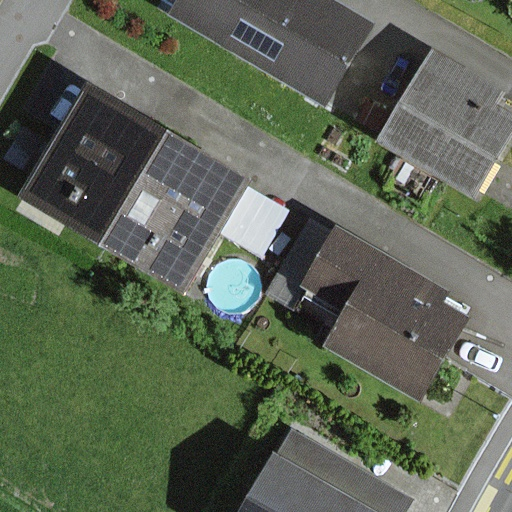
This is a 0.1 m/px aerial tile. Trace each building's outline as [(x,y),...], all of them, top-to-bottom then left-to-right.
[(328,110),(379,23),(338,0),(163,0),(157,11),(328,110)] [(505,93),(432,50),(378,142),(478,201),(511,143),(511,114),(497,106),(505,93)] [(100,246),(168,133),(88,85),(20,199),(100,246)] [(252,180),(168,133),(100,246),(184,294),(219,235),(262,261),(291,213),(248,187),(252,180)] [(335,234),(311,220),(269,292),(291,305),(301,287),(346,313),(325,347),(420,402),(470,318),(444,303),(450,292),(338,228),(335,234)] [(407,511),(414,502),(291,431),(243,511),(407,511)]
